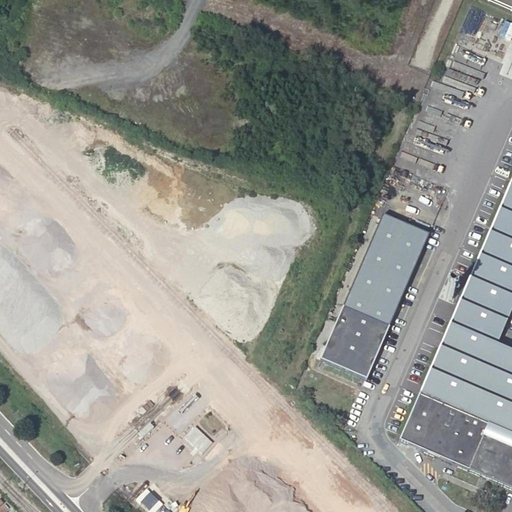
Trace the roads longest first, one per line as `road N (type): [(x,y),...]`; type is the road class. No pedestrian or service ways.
road 1 (unknown): [(0,141),(215,355)]
road 2 (unknown): [(0,116),(18,117),(85,153),(198,243)]
road 3 (unknown): [(110,456),(136,470),(183,467),(226,443),(262,407)]
road 4 (unknown): [(110,456),(0,330)]
road 5 (track): [(230,0),(380,63)]
road 6 (unknown): [(215,355),(174,386),(110,456)]
road 7 (unknown): [(262,407),(364,511)]
